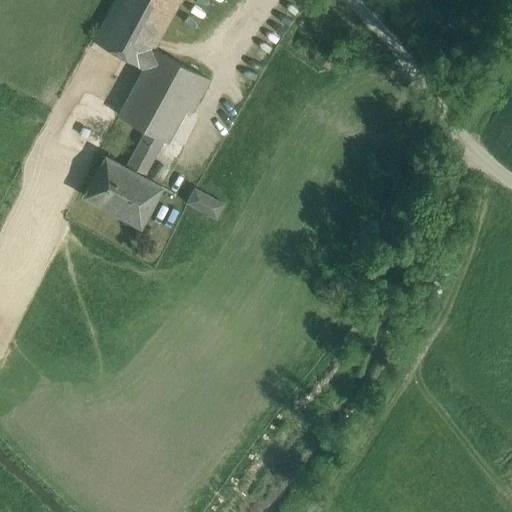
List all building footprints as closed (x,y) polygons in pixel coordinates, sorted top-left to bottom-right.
[(113,0),(92,40),(144,67),(153,49),(179,0),(113,0)] [(209,78),(155,49),(155,50),(153,49),(144,67),(145,68),(137,81),(185,108),(191,111),(209,78)] [(185,108),(137,81),(119,115),(164,140),(167,141),(185,108)] [(125,166),(106,155),(85,194),(141,225),(162,186),(144,176),(164,140),(145,129),(125,166)] [(446,184),(436,185),(432,195),(438,203),(448,202),(452,193),(446,184)] [(224,203),(195,187),(187,201),(216,217),(224,203)]
